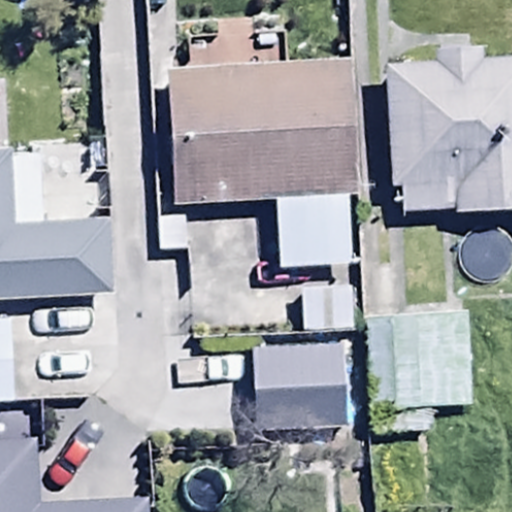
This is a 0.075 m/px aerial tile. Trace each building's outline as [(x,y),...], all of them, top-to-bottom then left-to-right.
[(429,61),(380,62),(384,187),(394,187),(395,215),(511,210),(511,54),(474,55),(474,45),(429,47),(429,61)] [(343,61),(162,70),(169,204),(270,198),(274,269),(345,266),(341,193),(350,192),(343,61)] [(0,300),(111,296),(108,218),(93,218),(91,156),(37,158),(37,150),(5,151),(2,88),(0,88),(0,300)] [(464,367),(455,272),(357,281),(366,376),(464,367)] [(241,304),(247,386),(345,380),(340,297),(241,304)] [(0,319),(0,402),(97,399),(94,316),(0,319)] [(32,439),(0,439),(0,511),(146,511),(146,497),(34,500),(32,439)]
